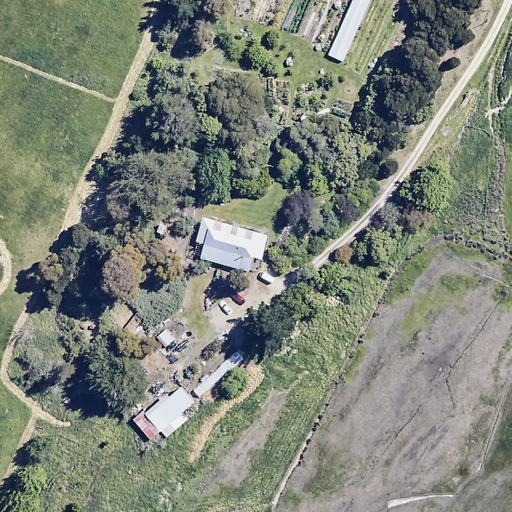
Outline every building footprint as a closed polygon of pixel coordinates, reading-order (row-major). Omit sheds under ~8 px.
[(343,65),(370,0),(351,0),(326,58),(343,65)] [(312,134),(319,114),(304,109),(297,128),(312,134)] [(191,260),(249,275),(254,259),(263,262),(269,237),(202,219),(191,260)] [(165,333),(156,340),(164,350),(173,343),(165,333)] [(166,398),(146,414),(144,412),(134,420),(152,442),(161,434),(166,439),(189,421),(184,415),(195,406),(182,390),(168,401),(166,398)]
